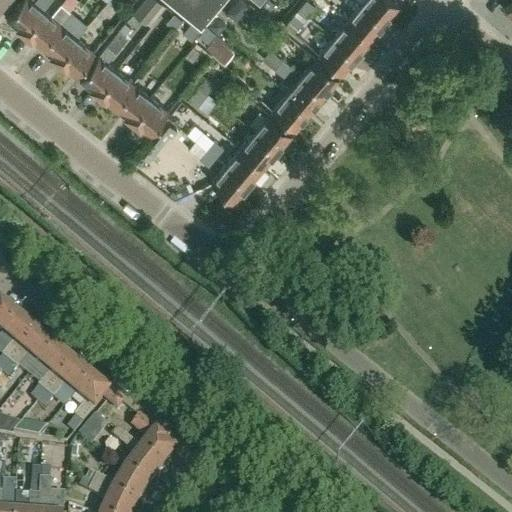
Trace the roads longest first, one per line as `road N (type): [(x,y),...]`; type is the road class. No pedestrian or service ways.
road 1 (residential): [(511,490),(225,269)]
road 2 (residential): [(225,269),(443,9)]
road 3 (residential): [(156,511),(192,458),(192,445),(0,282)]
road 4 (residential): [(225,269),(0,85)]
